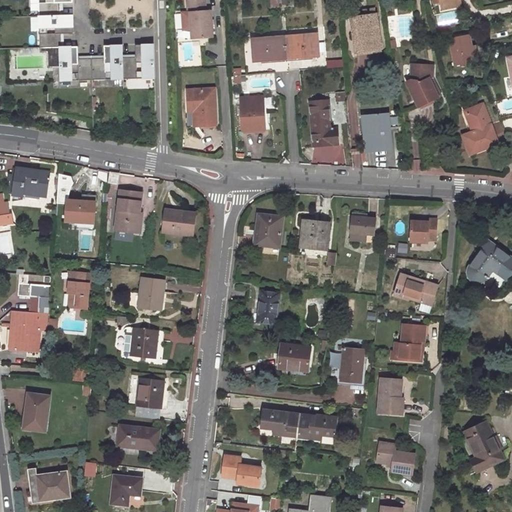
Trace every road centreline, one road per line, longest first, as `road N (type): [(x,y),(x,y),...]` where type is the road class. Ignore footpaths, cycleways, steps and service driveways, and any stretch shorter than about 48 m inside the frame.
road 1 (residential): [(190,511),(229,176)]
road 2 (unclassified): [(229,176),(457,189)]
road 3 (unclassified): [(0,134),(163,163)]
road 4 (residential): [(423,511),(443,362)]
road 5 (residential): [(163,163),(162,36)]
